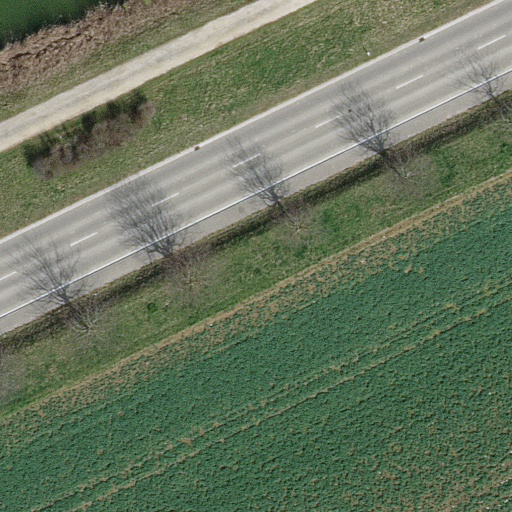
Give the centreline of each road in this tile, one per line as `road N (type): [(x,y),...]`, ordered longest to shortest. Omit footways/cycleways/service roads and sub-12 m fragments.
road 1 (tertiary): [(511,38),(0,284)]
road 2 (track): [(286,0),(0,136)]
